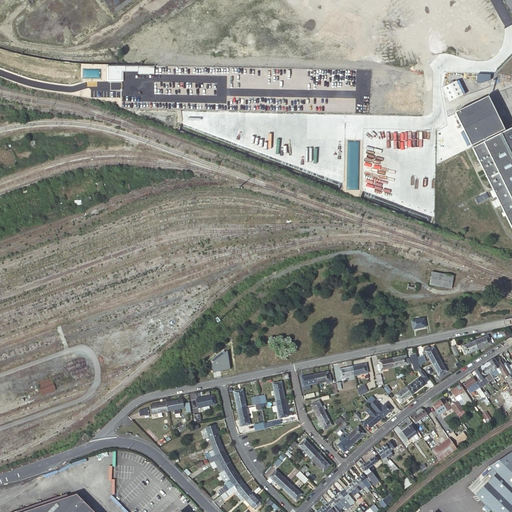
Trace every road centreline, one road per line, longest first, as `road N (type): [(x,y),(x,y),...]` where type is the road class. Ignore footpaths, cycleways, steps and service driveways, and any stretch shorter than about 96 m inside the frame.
road 1 (residential): [(511,321),(291,367)]
road 2 (tertiary): [(342,466),(511,339)]
road 3 (unclassified): [(221,381),(244,456),(293,511)]
road 4 (residential): [(221,381),(135,402),(96,444)]
road 5 (unclassified): [(96,444),(145,447),(214,511)]
